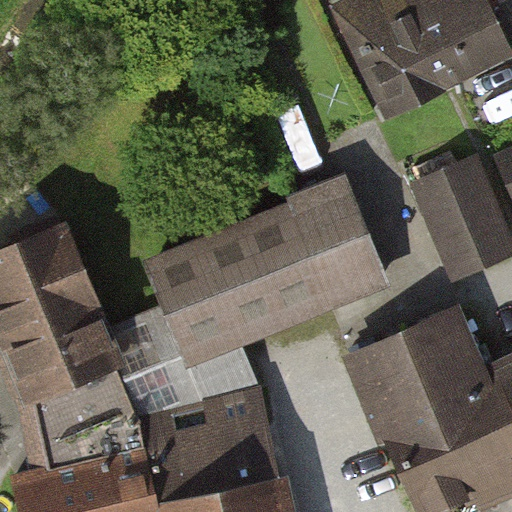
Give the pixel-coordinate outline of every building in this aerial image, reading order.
[(511,35),(495,0),(362,0),(345,8),(397,118),(511,64),(511,35)] [(511,147),(499,152),(511,183),(511,147)] [(511,218),(490,159),(424,183),(461,281),(511,261),(511,218)] [(52,472),(17,480),(25,511),(289,511),(268,389),(241,340),(384,281),(343,187),(156,262),(171,303),(108,330),(66,232),(0,256),(0,319),(33,400),(52,472)] [(456,511),(511,486),(511,392),(502,371),(472,306),(360,357),(431,511),(456,511)] [(511,366),(502,371),(511,392),(511,366)]
